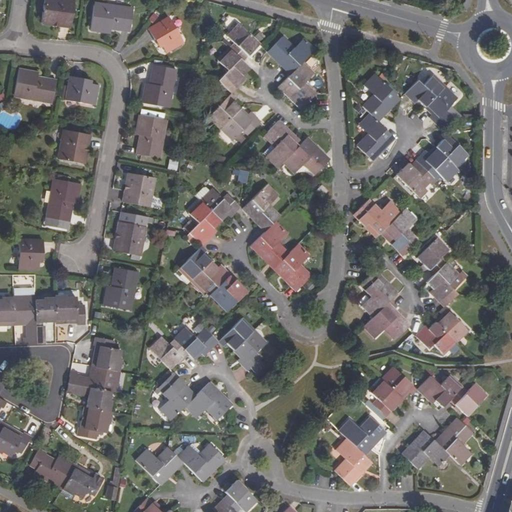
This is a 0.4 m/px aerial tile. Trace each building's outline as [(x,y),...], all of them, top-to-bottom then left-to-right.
[(58,0),(43,0),(41,24),(52,26),(53,22),(58,23),(58,26),(70,28),(74,2),(58,0)] [(93,7),(90,31),(106,33),(107,26),(110,26),(110,29),(111,29),(122,30),(121,32),(129,33),(132,10),(105,6),(105,9),(94,7),(93,7)] [(161,47),(165,54),(183,44),(167,19),(147,30),(154,42),(157,40),(161,47)] [(230,49),(243,62),(252,53),(260,45),(239,25),(228,37),(235,44),(230,49)] [(277,62),(291,75),(302,62),(314,50),(303,39),(294,49),(282,37),(267,52),(277,62)] [(223,76),(236,89),(246,79),(243,76),(245,73),(250,69),(243,62),(230,49),(219,61),(228,70),(223,76)] [(289,98),(300,110),(315,94),(305,84),(314,74),(302,62),(291,75),(278,87),(289,98)] [(146,87),(143,103),(165,108),(166,106),(168,96),(171,96),(176,70),(153,65),(152,73),(153,73),(151,84),(151,86),(153,86),(153,88),(146,87)] [(19,71),(15,94),(26,96),(25,99),(52,104),(56,81),(49,79),(48,81),(38,79),(36,79),(36,81),(33,80),(35,73),(19,71)] [(369,114),(377,122),(388,110),(399,99),(374,75),(363,86),(373,95),(361,107),(369,114)] [(420,102),(425,107),(445,87),(432,75),(422,85),(417,80),(404,94),(414,104),(418,100),(420,102)] [(69,77),(65,100),(94,105),(98,86),(90,84),(82,83),(83,80),(69,77)] [(428,118),(438,127),(451,114),(446,109),(456,99),(445,87),(425,107),(428,110),(432,114),(428,118)] [(209,117),(221,129),(240,109),(236,105),(233,102),(236,99),(231,94),(209,117)] [(221,129),(232,140),(242,131),(247,136),(260,123),(250,113),(247,116),(244,113),(240,109),(221,129)] [(365,155),(371,161),(393,138),(385,130),(377,122),(369,114),(358,126),(367,136),(356,147),(365,155)] [(438,127),(443,132),(456,119),(451,114),(438,127)] [(138,148),(137,156),(159,160),(164,133),(161,132),(163,122),(163,121),(141,117),(137,133),(144,134),(144,137),(141,136),(141,137),(139,148),(138,148)] [(265,157),(276,168),(282,162),(300,144),(289,132),(278,122),(263,136),(275,147),(265,157)] [(64,131),(59,160),(84,165),(86,153),(83,153),(84,148),(87,148),(89,136),(64,131)] [(434,147),(455,167),(466,155),(443,132),(438,138),(440,141),(438,143),(434,147)] [(303,165),(314,176),(329,160),(311,142),(306,137),(300,144),(282,162),(294,174),(303,165)] [(414,161),(428,175),(432,179),(437,174),(442,180),(455,167),(434,147),(429,151),(427,154),(424,151),(414,161)] [(169,159),(168,169),(176,170),(178,161),(169,159)] [(395,175),(419,199),(426,191),(423,188),(432,179),(428,175),(414,161),(411,164),(409,166),(407,163),(395,175)] [(246,184),(248,172),(239,170),(237,182),(246,184)] [(125,190),(123,203),(148,208),(153,179),(128,174),(126,185),(129,186),(128,191),(125,190)] [(49,192),(45,218),(48,218),(47,223),(62,226),(63,221),(71,223),(72,215),(71,215),(73,205),(69,204),(69,200),(77,202),(80,185),(55,181),(53,193),(49,192)] [(321,184),(315,191),(321,197),(328,191),(321,184)] [(252,220),(265,232),(274,223),(279,217),(268,206),(277,197),(266,185),(242,210),(252,220)] [(200,202),(220,222),(224,218),(226,215),(229,218),(240,208),(227,195),(221,200),(211,190),(200,202)] [(365,227),(376,238),(380,234),(399,214),(388,202),(379,212),(368,201),(354,215),(365,227)] [(194,229),(206,241),(216,232),(213,228),(216,226),(220,222),(200,202),(188,214),(197,225),(194,229)] [(387,241),(402,256),(417,241),(406,230),(416,221),(404,209),(399,214),(380,234),(387,241)] [(116,240),(113,252),(131,256),(130,261),(138,263),(145,228),(144,228),(146,218),(121,213),(119,223),(117,235),(120,235),(119,240),(116,240)] [(268,265),(273,269),(287,254),(276,243),(285,234),(274,223),(265,232),(250,247),(268,265)] [(188,234),(201,247),(206,241),(194,229),(188,234)] [(428,269),(434,275),(446,262),(442,258),(448,251),(436,239),(417,258),(428,269)] [(18,241),(17,270),(37,271),(38,262),(38,254),(42,254),(42,242),(18,241)] [(280,277),(296,291),(301,286),(310,277),(298,265),(308,256),(297,245),(287,254),(273,269),(280,277)] [(178,269),(190,282),(210,262),(207,258),(204,255),(206,252),(201,247),(178,269)] [(209,287),(214,292),(227,279),(216,267),(210,262),(190,282),(202,294),(209,287)] [(429,293),(439,303),(453,290),(463,280),(458,275),(446,262),(434,275),(426,283),(430,287),(433,290),(429,293)] [(109,291),(106,307),(129,312),(129,310),(131,300),(135,301),(140,274),(117,270),(115,277),(117,277),(115,288),(115,289),(117,290),(116,292),(109,291)] [(362,306),(372,318),(387,303),(397,293),(388,284),(374,270),(360,285),(371,297),(362,306)] [(458,275),(463,280),(467,276),(462,271),(458,275)] [(214,300),(226,312),(246,293),(234,281),(231,283),(230,281),(227,279),(214,292),(218,297),(214,300)] [(12,290),(13,298),(34,297),(33,289),(12,290)] [(439,303),(445,308),(458,295),(453,290),(439,303)] [(23,338),(23,345),(36,345),(35,328),(35,324),(34,302),(34,297),(13,298),(13,301),(14,327),(24,327),(23,325),(27,324),(28,338),(23,338)] [(55,323),(55,325),(76,324),(76,325),(85,325),(84,306),(76,307),(75,298),(54,299),(54,301),(55,323)] [(0,327),(14,327),(13,301),(0,301),(0,327)] [(34,302),(35,324),(42,324),(55,323),(54,301),(34,302)] [(384,329),(395,341),(407,328),(410,326),(394,310),(387,303),(372,318),(363,327),(374,339),(384,329)] [(435,322),(455,343),(467,331),(445,308),(439,313),(442,316),(439,319),(435,322)] [(225,344),(233,351),(253,331),(241,319),(218,342),(223,347),(225,344)] [(433,346),(443,356),(455,343),(435,322),(431,327),(428,330),(425,327),(416,337),(429,350),(433,346)] [(35,328),(36,345),(45,345),(44,328),(42,328),(35,328)] [(186,353),(193,361),(200,354),(203,357),(213,347),(200,334),(195,338),(186,329),(174,341),(186,353)] [(200,334),(213,347),(218,342),(211,335),(205,329),(200,334)] [(237,361),(247,371),(250,368),(255,374),(263,367),(257,361),(260,358),(255,353),(265,343),(253,331),(233,351),(240,358),(237,361)] [(150,351),(169,370),(186,353),(174,341),(169,345),(163,338),(150,351)] [(94,346),(90,367),(115,372),(119,351),(111,349),(112,342),(94,339),(93,346),(94,346)] [(70,372),(67,384),(83,387),(87,388),(109,392),(115,393),(119,372),(115,372),(90,367),(88,376),(90,377),(89,380),(76,377),(77,373),(70,372)] [(381,381),(402,401),(409,393),(411,396),(417,390),(393,368),(381,381)] [(160,410),(171,421),(185,407),(195,397),(172,374),(158,388),(170,400),(160,410)] [(436,401),(442,408),(449,401),(461,387),(449,376),(439,386),(435,382),(422,395),(433,404),(436,401)] [(417,390),(422,395),(435,382),(429,377),(417,390)] [(376,407),(389,419),(398,410),(396,407),(402,401),(381,381),(370,392),(381,402),(376,407)] [(205,409),(217,421),(232,406),(231,405),(210,383),(195,397),(185,407),(195,418),(205,409)] [(67,384),(66,393),(82,396),(82,394),(83,387),(67,384)] [(449,401),(466,417),(486,396),(474,385),(467,392),(461,387),(449,401)] [(86,395),(83,408),(106,412),(109,392),(87,388),(86,395)] [(77,428),(76,436),(94,440),(96,432),(104,433),(108,412),(106,412),(83,408),(82,408),(79,428),(77,428)] [(346,439),(364,456),(386,433),(371,418),(357,433),(347,423),(339,432),(346,439)] [(448,456),(460,466),(468,457),(458,447),(472,434),(460,423),(456,419),(434,442),(448,456)] [(14,449),(20,453),(29,437),(23,433),(23,434),(4,424),(0,431),(0,450),(10,457),(14,449)] [(402,455),(416,470),(430,456),(440,465),(448,456),(434,442),(423,432),(402,455)] [(334,472),(349,487),(372,463),(364,456),(346,439),(338,448),(347,458),(334,472)] [(182,463),(202,482),(224,460),(209,445),(197,456),(187,446),(177,457),(182,463)] [(136,461),(160,485),(182,463),(177,457),(167,448),(156,459),(147,450),(136,461)] [(61,487),(63,488),(75,466),(61,458),(57,464),(55,462),(56,461),(55,460),(45,455),(46,453),(39,450),(30,466),(37,470),(34,474),(51,484),(52,482),(61,487)] [(75,466),(63,488),(58,495),(69,502),(74,494),(80,498),(84,491),(91,495),(100,479),(93,475),(92,476),(75,466)] [(223,500),(234,511),(236,511),(240,509),(242,511),(245,511),(257,501),(237,480),(224,493),(227,496),(223,500)] [(159,511),(146,499),(134,511),(159,511)] [(234,511),(223,500),(213,510),(214,511),(234,511)]
